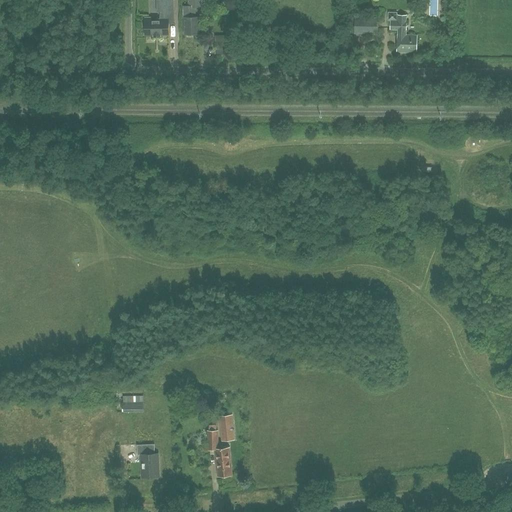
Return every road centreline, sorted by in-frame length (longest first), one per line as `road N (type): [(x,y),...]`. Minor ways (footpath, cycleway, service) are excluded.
road 1 (unclassified): [(129,70),(511,73)]
road 2 (track): [(151,152),(179,144),(236,152),(273,142),(405,140),(473,156),(511,141)]
road 3 (unclassified): [(271,511),(470,490),(511,473)]
road 4 (track): [(151,152),(121,131),(0,126)]
road 5 (unclassified): [(0,68),(129,70)]
